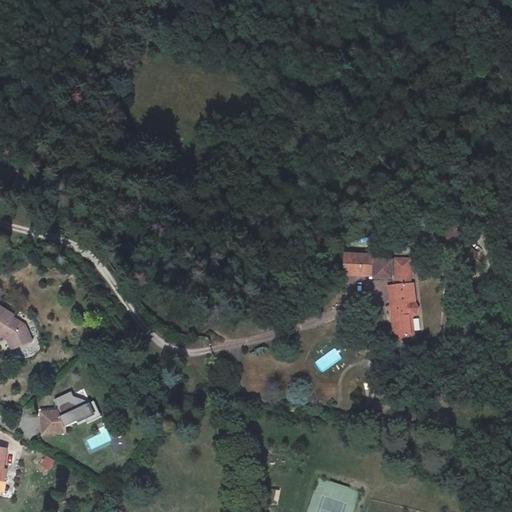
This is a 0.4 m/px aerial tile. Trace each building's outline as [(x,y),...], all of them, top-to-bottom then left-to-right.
[(375,261),(349,260),(350,279),(375,279),(375,282),(393,282),(392,285),(385,285),(386,307),(395,307),(395,316),(406,315),(405,297),(402,296),(402,282),(409,282),(409,264),(375,265),(375,261)] [(0,313),(0,344),(1,345),(7,337),(18,344),(27,355),(43,339),(32,326),(18,317),(15,322),(0,313)] [(322,373),(343,359),(335,348),(315,362),(322,373)] [(42,428),(67,433),(68,423),(85,411),(76,398),(63,408),(44,406),(42,428)] [(68,423),(67,433),(91,418),(85,411),(68,423)] [(110,440),(115,452),(127,447),(122,436),(110,440)] [(49,471),(55,460),(46,455),(40,465),(49,471)]
